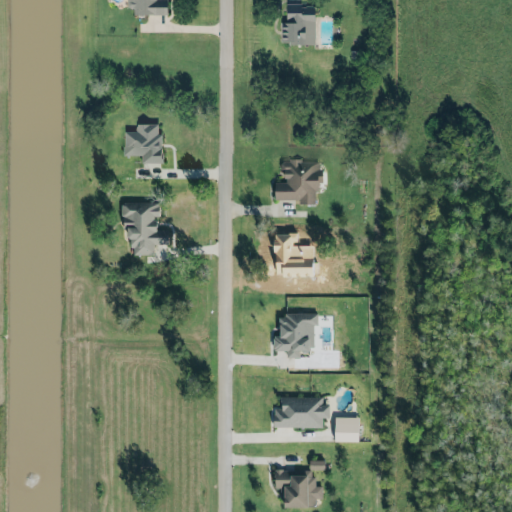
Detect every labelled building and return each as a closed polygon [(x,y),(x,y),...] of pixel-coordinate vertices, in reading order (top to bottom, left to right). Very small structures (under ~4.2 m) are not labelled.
[(126,0),(126,3),(132,4),(132,11),(166,10),(166,0),(126,0)] [(281,41),(314,42),(315,11),(286,11),(286,21),(281,21),(281,41)] [(125,127),(125,154),(142,154),(142,162),(163,162),(163,151),(162,151),(162,129),(157,129),(157,121),(136,120),(136,128),(125,127)] [(275,201),(300,201),(300,205),(317,205),(317,184),(322,184),(322,162),(284,162),(284,184),(275,184),(275,201)] [(124,201),(160,201),(160,216),(154,216),(154,219),(157,219),(157,230),(167,230),(168,244),(155,243),(154,254),(135,253),(135,246),(131,246),(131,235),(127,233),(127,227),(124,227),(124,216),(122,215),(122,204),(124,201)] [(286,316),(318,315),(318,326),(314,327),(314,349),(310,349),(310,355),(301,355),(301,359),(288,360),(288,353),(274,353),(274,339),(280,339),(280,320),(286,320),(286,316)] [(282,399),(323,398),(323,407),(331,407),(331,420),(323,420),(323,429),(274,430),(274,416),(275,416),(275,410),(282,410),(282,399)] [(359,418),(336,419),(336,442),(359,442),(359,418)] [(326,461),(311,461),(311,471),(325,471),(326,461)] [(283,508),(316,508),(316,500),(323,500),(323,487),(316,487),(316,477),(296,477),(296,471),(275,472),(275,490),(283,489),(283,508)]
